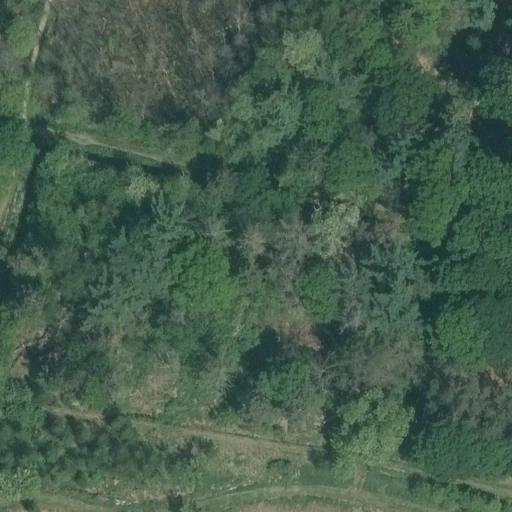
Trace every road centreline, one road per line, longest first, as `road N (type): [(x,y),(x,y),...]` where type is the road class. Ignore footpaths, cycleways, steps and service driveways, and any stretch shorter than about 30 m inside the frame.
road 1 (track): [(464,224),(414,420),(437,458),(511,473)]
road 2 (track): [(51,0),(14,144)]
road 3 (track): [(511,92),(464,224)]
